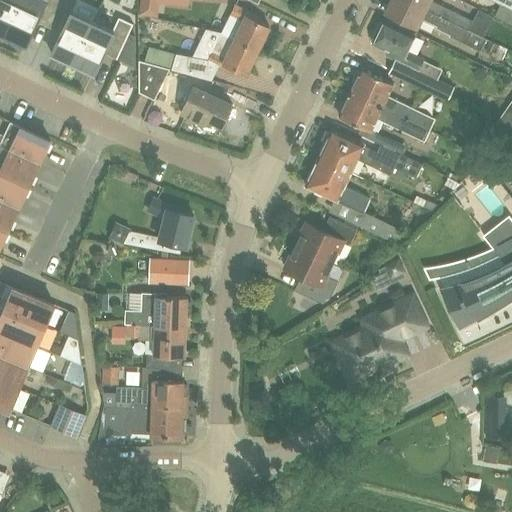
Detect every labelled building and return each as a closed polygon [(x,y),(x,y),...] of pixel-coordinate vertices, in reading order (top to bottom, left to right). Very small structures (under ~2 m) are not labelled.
[(0,0),(0,30),(5,33),(20,0),(0,0)] [(20,0),(5,33),(27,43),(37,22),(40,15),(52,21),(61,0),(20,0)] [(61,33),(51,54),(73,64),(93,21),(99,8),(81,0),(61,0),(52,21),(64,26),(61,33)] [(433,28),(480,51),(487,38),(468,29),(467,30),(450,22),(405,0),(393,0),(387,12),(416,27),(420,18),(435,25),(433,28)] [(405,0),(450,22),(467,30),(468,29),(472,20),(432,0),(405,0)] [(230,15),(222,32),(258,50),(270,26),(259,21),(261,17),(235,4),(230,15)] [(479,9),(470,30),(485,37),(495,16),(479,9)] [(93,21),(73,64),(94,74),(107,46),(120,52),(129,33),(133,24),(119,18),(113,30),(93,21)] [(396,54),(394,58),(395,59),(389,74),(447,102),(455,87),(438,79),(417,70),(423,58),(407,50),(415,34),(385,19),(373,43),(396,54)] [(176,53),(172,68),(172,69),(212,80),(219,65),(234,72),(236,69),(247,74),(258,50),(222,32),(214,49),(209,59),(176,53)] [(154,99),(170,69),(140,60),(140,92),(154,99)] [(361,68),(350,91),(382,107),(393,112),(408,119),(429,129),(435,118),(387,96),(393,83),(361,68)] [(181,86),(173,101),(184,106),(181,112),(205,123),(207,118),(222,125),(232,103),(194,85),(191,91),(181,86)] [(382,107),(350,91),(339,115),(371,130),(377,118),(424,140),(429,129),(408,119),(393,112),(382,107)] [(511,128),(511,114),(506,109),(495,125),(507,134),(511,128)] [(0,143),(40,162),(50,139),(10,121),(4,135),(0,132),(0,143)] [(382,144),(378,151),(332,129),(319,158),(350,172),(357,158),(391,174),(395,167),(417,177),(423,163),(403,154),(382,144)] [(40,162),(0,143),(0,171),(17,179),(29,185),(40,162)] [(350,172),(319,158),(306,185),(335,198),(329,211),(398,243),(404,230),(363,211),(370,197),(344,185),(350,172)] [(0,198),(18,207),(29,185),(17,179),(0,171),(0,198)] [(438,205),(428,200),(427,201),(417,196),(414,202),(431,211),(438,205)] [(18,207),(0,198),(0,226),(8,230),(18,207)] [(169,205),(168,205),(153,198),(148,209),(165,217),(160,240),(186,246),(194,214),(179,211),(180,208),(169,205)] [(307,221),(296,244),(334,262),(344,240),(350,243),(358,228),(335,218),(328,231),(307,221)] [(488,231),(483,235),(505,263),(498,267),(487,272),(479,275),(472,278),(464,281),(452,284),(449,285),(448,285),(443,286),(463,326),(478,318),(492,310),(506,301),(511,297),(511,220),(505,226),(491,236),(488,231)] [(124,242),(128,233),(129,230),(116,224),(111,236),(124,242)] [(334,262),(296,244),(286,267),(307,277),(300,292),(324,303),(330,298),(339,280),(328,275),(334,262)] [(189,260),(152,259),(151,282),(188,283),(189,260)] [(4,308),(45,325),(54,303),(0,280),(0,295),(8,299),(4,308)] [(142,311),(126,310),(126,324),(187,326),(188,297),(168,296),(168,294),(143,293),(142,311)] [(396,370),(391,360),(406,352),(399,337),(427,324),(413,295),(364,318),(367,326),(334,341),(343,360),(343,364),(347,373),(350,375),(352,378),(355,377),(360,377),(368,373),(370,370),(374,368),(379,378),(396,370)] [(74,342),(80,311),(56,306),(47,351),(79,358),(82,344),(74,342)] [(45,325),(4,308),(0,317),(0,316),(0,330),(36,345),(45,325)] [(186,357),(187,326),(126,324),(129,325),(128,337),(146,338),(146,341),(155,341),(155,355),(147,355),(147,367),(165,368),(165,356),(186,357)] [(36,345),(0,330),(0,354),(27,366),(36,345)] [(27,366),(0,354),(0,378),(19,387),(27,366)] [(82,383),(86,364),(70,360),(65,379),(82,383)] [(102,365),(102,383),(119,383),(119,366),(102,365)] [(19,387),(0,378),(0,403),(10,408),(19,387)] [(119,389),(118,409),(131,409),(131,405),(184,405),(184,380),(159,379),(158,394),(145,393),(145,390),(119,389)] [(486,397),(486,419),(506,419),(506,397),(486,397)] [(60,404),(51,425),(76,436),(85,414),(60,404)] [(131,409),(118,409),(118,412),(106,412),(105,434),(130,435),(131,417),(151,418),(151,434),(183,435),(184,405),(131,405),(131,409)]
